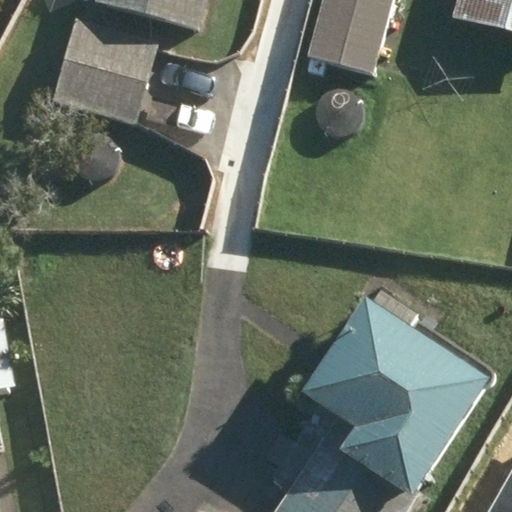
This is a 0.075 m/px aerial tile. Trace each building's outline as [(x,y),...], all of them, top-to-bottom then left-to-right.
[(93,0),(92,5),(192,32),(200,0),(93,0)] [(320,0),(304,63),(369,80),(389,0),(320,0)] [(511,0),(454,0),(448,21),(511,39),(511,0)] [(154,49),(72,24),(47,103),(129,129),(154,49)] [(23,109),(9,145),(36,155),(49,119),(23,109)] [(364,310),(355,304),(294,398),(334,423),(272,511),(402,511),(416,492),(419,494),(482,396),(475,391),(480,384),(401,334),(409,321),(372,297),(364,310)] [(0,511),(0,394),(10,393),(0,343),(0,511)] [(511,511),(511,463),(484,511),(511,511)]
